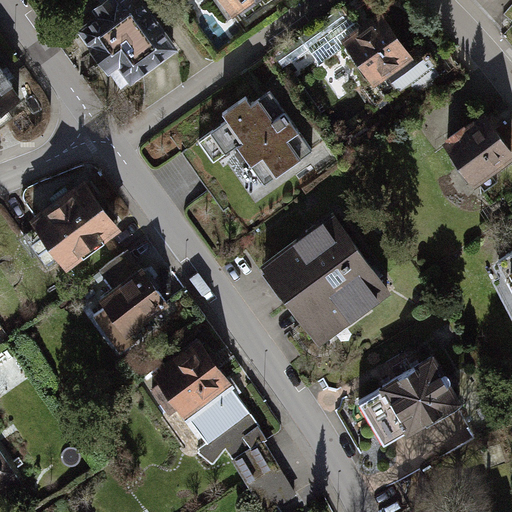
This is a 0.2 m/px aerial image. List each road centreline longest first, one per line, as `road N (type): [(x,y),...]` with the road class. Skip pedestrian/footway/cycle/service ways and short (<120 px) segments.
road 1 (residential): [(109,141),(361,511)]
road 2 (residential): [(109,141),(134,133),(328,0)]
road 3 (residential): [(6,0),(109,141)]
